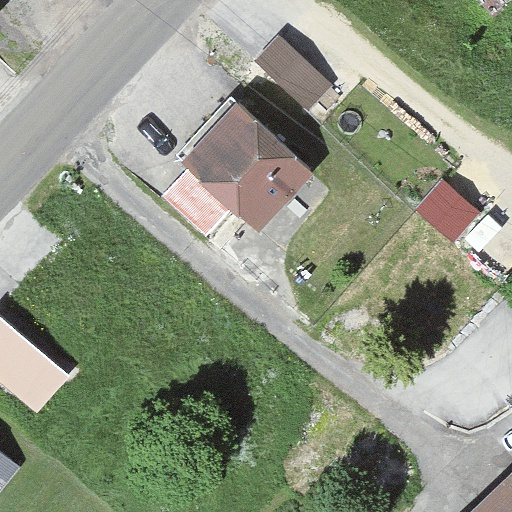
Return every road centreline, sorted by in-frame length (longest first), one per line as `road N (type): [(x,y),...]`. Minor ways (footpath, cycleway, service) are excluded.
road 1 (unknown): [(55,120),(272,314),(389,392),(434,398),(495,383),(511,367)]
road 2 (unknown): [(303,0),(511,168)]
road 3 (secondary): [(0,179),(167,0)]
